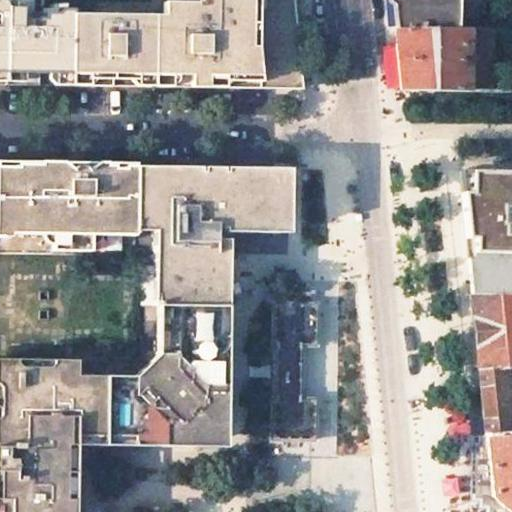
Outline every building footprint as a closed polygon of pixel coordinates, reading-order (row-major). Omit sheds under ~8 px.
[(209,0),(209,1),(161,0),(161,14),(42,14),(42,19),(33,16),(33,1),(11,1),(11,5),(3,5),(3,0),(2,0),(0,0),(0,82),(22,83),(114,84),(228,85),(302,86),(293,0),(209,0)] [(456,0),(391,0),(392,3),(395,28),(456,29),(456,0)] [(456,29),(395,28),(398,60),(401,89),(468,90),(493,90),(491,30),(456,29)] [(0,241),(11,242),(11,236),(39,237),(39,240),(40,242),(42,245),(45,246),(47,247),(51,248),(51,250),(91,251),(91,247),(94,247),(96,245),(98,243),(100,240),(100,237),(134,238),(134,235),(135,174),(135,167),(124,167),(124,173),(116,172),(116,166),(0,164),(0,241)] [(148,174),(135,174),(134,235),(153,236),(151,305),(156,306),(217,306),(218,249),(218,239),(214,236),(214,232),(225,222),(235,232),(240,235),(243,230),(267,232),(273,237),(276,233),(287,222),(283,217),(284,191),(287,186),(281,183),(280,181),(277,179),(275,173),(270,176),(246,176),(241,172),(239,175),(213,175),(189,175),(185,171),(181,174),(157,174),(157,167),(148,167),(148,174)] [(511,171),(457,171),(465,244),(471,294),(511,295),(511,171)] [(511,295),(471,294),(475,337),(479,369),(511,366),(511,295)] [(316,304),(273,304),(272,344),(276,344),(275,399),(272,399),(272,439),(315,440),(315,400),(301,400),(302,345),(316,345),(316,304)] [(224,447),(226,306),(217,306),(156,306),(154,353),(133,377),(104,377),(103,445),(120,445),(138,446),(224,447)] [(103,445),(104,377),(73,377),(73,361),(0,359),(0,511),(73,511),(74,501),(74,479),(74,457),(75,445),(90,445),(103,445)] [(483,409),(485,435),(511,431),(511,366),(479,369),(483,409)] [(507,509),(509,511),(511,511),(511,431),(485,435),(488,463),(489,473),(491,496),(507,509)] [(504,511),(507,509),(491,496),(489,473),(488,463),(485,435),(478,435),(478,443),(475,443),(475,451),(471,451),(471,501),(478,501),(478,508),(478,510),(478,511),(504,511)]
